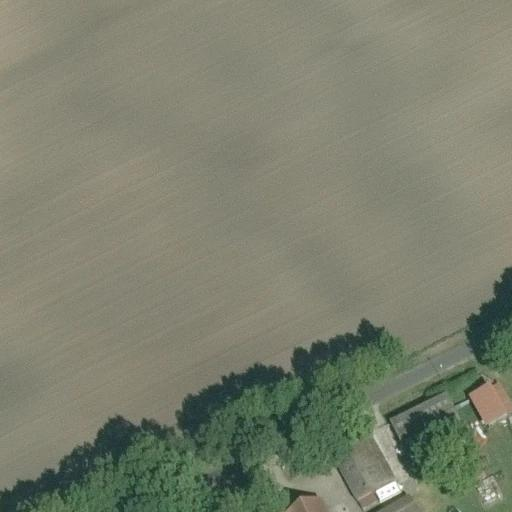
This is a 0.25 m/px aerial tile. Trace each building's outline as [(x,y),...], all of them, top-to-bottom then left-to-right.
[(511,401),(502,384),(472,401),(491,434),(511,421),(511,401)] [(450,396),(389,424),(409,467),(470,439),(450,396)] [(344,475),(364,511),(367,511),(402,493),(381,454),(344,475)] [(287,511),(335,511),(327,494),(287,511)] [(418,511),(412,500),(388,511),(418,511)]
